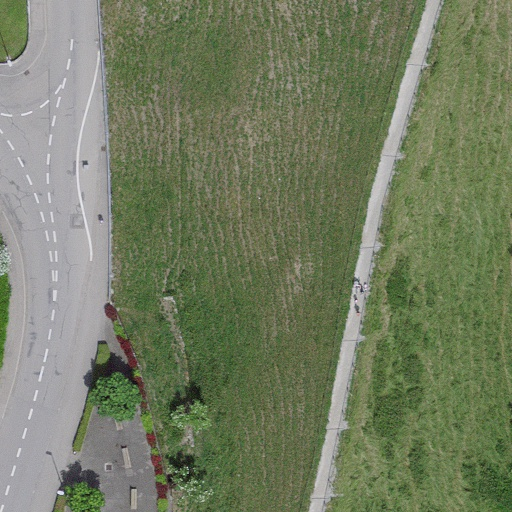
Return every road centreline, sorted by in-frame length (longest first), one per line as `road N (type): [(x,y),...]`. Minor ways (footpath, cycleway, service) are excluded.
road 1 (residential): [(0,480),(51,330),(76,149)]
road 2 (residential): [(76,149),(67,0)]
